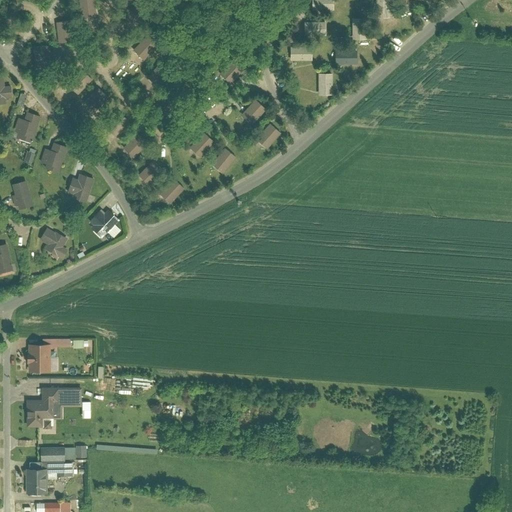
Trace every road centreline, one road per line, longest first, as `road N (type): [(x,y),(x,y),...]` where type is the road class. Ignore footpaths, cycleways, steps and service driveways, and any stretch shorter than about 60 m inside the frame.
road 1 (residential): [(142,238),(111,183),(3,54)]
road 2 (residential): [(264,77),(165,140),(101,71),(103,55)]
road 3 (residential): [(467,0),(303,143)]
road 4 (residential): [(4,306),(7,511)]
road 5 (residential): [(303,143),(272,170),(142,238)]
road 6 (residential): [(142,238),(4,306)]
